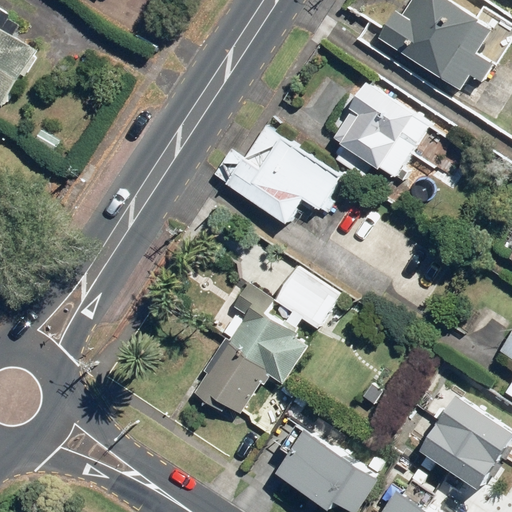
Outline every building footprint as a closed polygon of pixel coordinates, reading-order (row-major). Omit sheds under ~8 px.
[(488,11),(470,0),(414,0),(412,4),(402,0),(386,29),(470,81),(478,67),(491,74),(502,55),(486,44),(499,22),(486,15),(488,11)] [(0,100),(7,105),(42,49),(16,33),(22,24),(11,17),(13,14),(0,6),(0,100)] [(342,133),(387,159),(388,157),(406,168),(436,118),(420,109),(423,104),(371,73),(356,99),(360,102),(342,133)] [(273,126),(235,189),(295,225),(311,199),(328,210),(351,173),(317,153),(273,126)] [(308,313),(323,323),(345,289),(300,260),(279,292),(278,294),(308,313)] [(274,367),(277,370),(290,378),(315,340),(304,332),(307,328),(303,326),(306,322),(304,321),(308,313),(278,294),(279,292),(255,276),(239,301),(251,309),(233,337),(276,364),(274,367)] [(271,380),(277,370),(274,367),(276,364),(233,337),(200,386),(211,392),(209,396),(229,408),(233,401),(247,410),(267,378),(271,380)] [(438,438),(430,434),(392,492),(422,511),(465,511),(491,472),(484,468),(492,455),(447,426),(438,438)] [(346,446),(335,438),(324,453),(336,461),(346,446)] [(511,511),(511,481),(509,480),(487,511),(511,511)]
